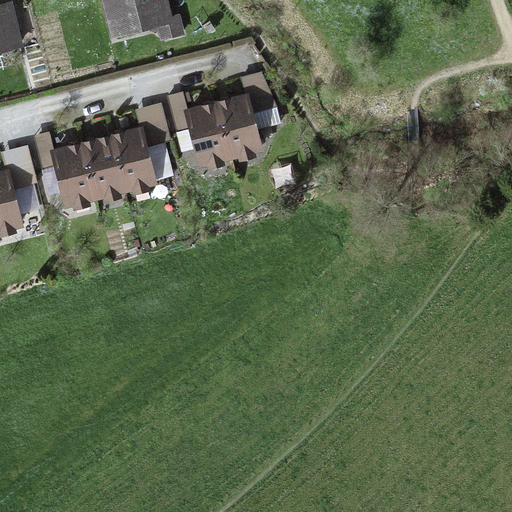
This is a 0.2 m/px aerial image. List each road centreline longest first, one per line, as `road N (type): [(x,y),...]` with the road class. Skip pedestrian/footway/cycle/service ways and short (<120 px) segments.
road 1 (track): [(511,207),(344,399),(223,511)]
road 2 (residential): [(238,56),(0,121)]
